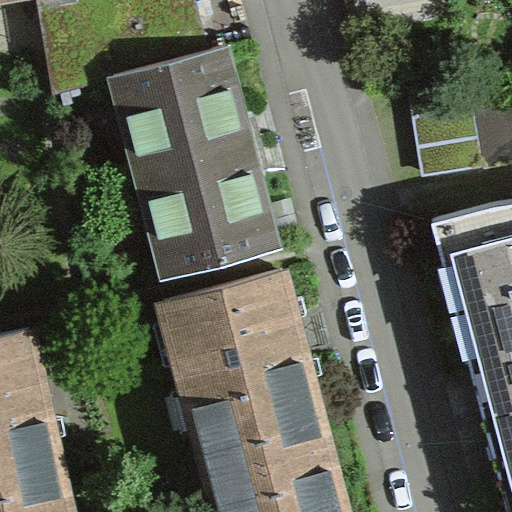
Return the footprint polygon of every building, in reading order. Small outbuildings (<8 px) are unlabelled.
[(196,0),(38,0),(53,91),(115,74),(167,271),(273,243),(245,136),(221,43),(209,47),(196,0)] [(485,164),(475,103),(473,103),(469,75),(414,84),(429,172),(484,164),(485,164)] [(511,159),(511,96),(475,103),(485,164),(511,159)] [(511,511),(511,202),(432,218),(509,511),(511,511)] [(292,313),(280,267),(164,297),(210,474),(327,443),(303,355),(310,354),(303,326),(299,311),(292,313)] [(28,328),(0,333),(0,511),(28,511),(67,504),(47,415),(54,414),(49,392),(45,371),(38,372),(28,328)] [(344,511),(327,443),(210,474),(220,511),(344,511)]
